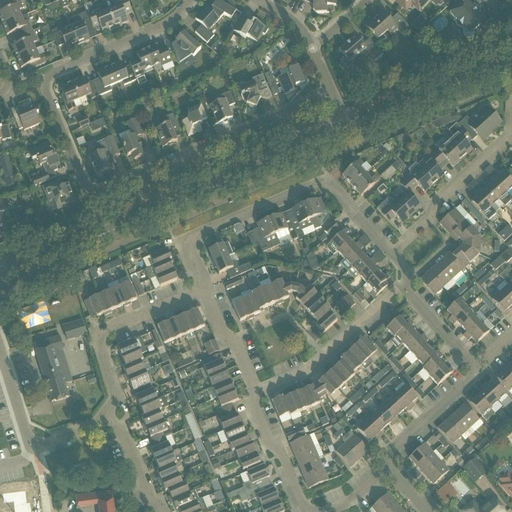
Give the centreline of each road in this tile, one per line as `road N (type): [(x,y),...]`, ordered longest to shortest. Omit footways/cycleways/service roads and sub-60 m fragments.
road 1 (residential): [(328,92),(90,188),(46,79),(167,23),(190,0)]
road 2 (tertiary): [(22,267),(300,149)]
road 3 (residential): [(392,255),(328,189),(308,186),(200,229),(203,289)]
road 4 (residential): [(203,289),(100,337),(117,397),(106,418)]
road 5 (residential): [(511,106),(504,137),(392,255)]
road 6 (residential): [(257,390),(306,370),(404,286)]
road 7 (residential): [(390,470),(388,457),(472,378),(473,366)]
road 8 (residential): [(308,511),(255,408),(257,390)]
road 9 (tertiary): [(388,112),(511,64)]
